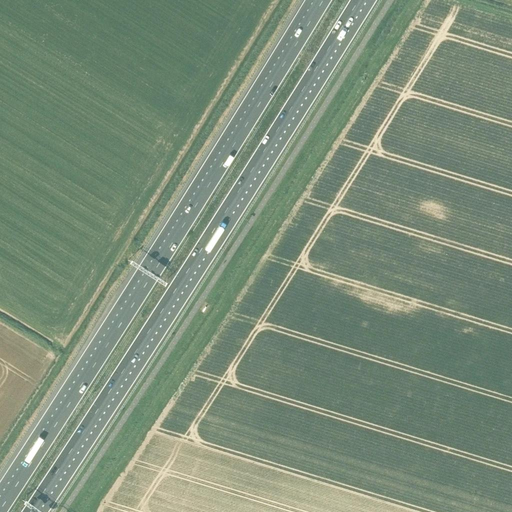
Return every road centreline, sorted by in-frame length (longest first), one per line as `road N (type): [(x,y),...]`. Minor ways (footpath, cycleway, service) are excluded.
road 1 (motorway): [(29,511),(357,0)]
road 2 (motorway): [(322,0),(0,511)]
